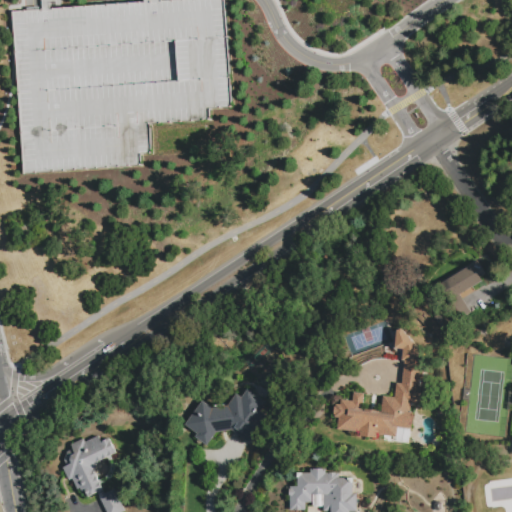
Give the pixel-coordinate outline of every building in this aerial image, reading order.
[(12,12),(31,10),(178,0),(223,0),(231,107),(209,108),(210,121),(149,126),(151,154),(140,155),(141,166),(24,174),(12,12)] [(483,280),(459,295),(470,312),(453,322),(444,308),(451,304),(439,286),(478,260),(486,273),(480,277),(483,280)] [(398,383),(401,362),(400,362),(402,350),(390,349),(392,331),(398,328),(416,348),(416,352),(418,352),(418,364),(421,364),(420,381),(417,380),(416,386),(418,387),(416,405),(408,405),(407,413),(409,414),(405,444),(379,440),(380,436),(374,435),(373,439),(356,437),(357,433),(334,429),(336,418),(330,417),(331,414),(330,414),(331,404),(336,405),(337,399),(350,401),(351,392),(362,394),(359,411),(361,412),(362,411),(362,410),(363,410),(378,412),(380,396),(392,397),(394,383),(398,383)] [(185,394),(202,382),(211,395),(194,407),(185,394)] [(186,425),(202,401),(212,408),(228,406),(235,394),(241,397),(246,389),(266,404),(261,411),(268,417),(249,443),(231,430),(216,433),(207,446),(195,437),(197,434),(186,425)] [(229,397),(220,404),(215,396),(224,389),(229,397)] [(126,511),(123,511),(105,511),(97,494),(88,498),(85,492),(82,493),(80,489),(75,490),(70,480),(66,482),(64,477),(66,476),(67,474),(66,472),(65,471),(63,471),(62,468),(66,466),(64,461),(67,452),(72,449),(70,446),(83,439),(85,443),(98,436),(101,442),(108,439),(115,454),(98,461),(95,463),(94,466),(93,469),(94,471),(104,494),(115,489),(126,511)] [(298,473),(311,473),(311,469),(326,469),(326,473),(339,473),(339,478),(353,478),(353,494),(357,494),(357,511),(323,511),(324,507),(322,507),(321,508),(317,508),(315,508),(313,506),(313,503),(305,503),(305,511),(291,511),(290,496),(289,490),(290,490),(290,487),(298,487),(298,473)]
